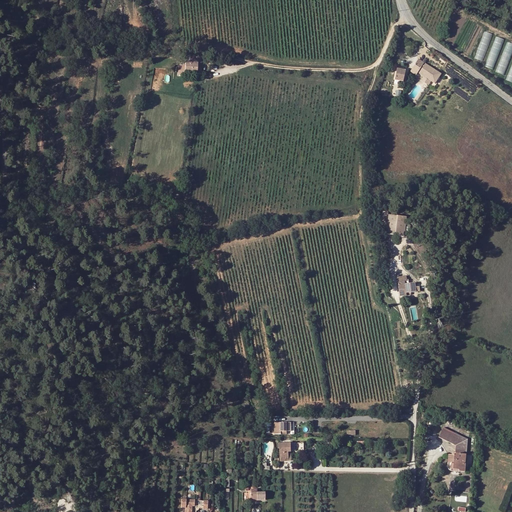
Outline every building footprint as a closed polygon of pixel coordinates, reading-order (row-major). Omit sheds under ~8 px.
[(475,58),(483,61),(493,35),(486,32),(475,58)] [(485,68),(493,71),(505,40),(497,37),(485,68)] [(496,72),(504,75),(511,55),(511,43),(508,42),(496,72)] [(416,75),(424,63),(418,59),(411,71),(416,75)] [(201,65),(197,65),(197,60),(186,60),(185,71),(197,71),(201,72),(201,65)] [(419,73),(435,84),(441,74),(425,64),(419,73)] [(395,80),(403,82),(406,71),(397,69),(395,80)] [(405,218),(388,217),(387,236),(403,237),(405,218)] [(407,281),(398,282),(400,297),(408,296),(407,294),(416,292),(416,291),(420,291),(419,287),(415,288),(414,283),(409,284),(408,280),(407,281)] [(439,438),(454,445),(454,444),(456,445),(455,453),(456,453),(456,454),(456,456),(449,455),(448,463),(452,464),(451,469),(459,470),(459,472),(465,472),(465,464),(466,454),(466,455),(468,440),(444,428),(439,438)] [(291,443),(278,444),(278,448),(279,448),(280,461),(288,461),(288,452),(291,452),(291,443)] [(451,469),(452,464),(448,463),(448,471),(459,472),(459,470),(451,469)] [(192,506),(195,506),(195,501),(195,500),(187,499),(187,496),(183,496),(182,496),(182,499),(182,507),(191,508),(191,506),(192,506)] [(208,501),(203,501),(203,507),(199,507),(199,509),(203,509),(208,510),(208,501)]
